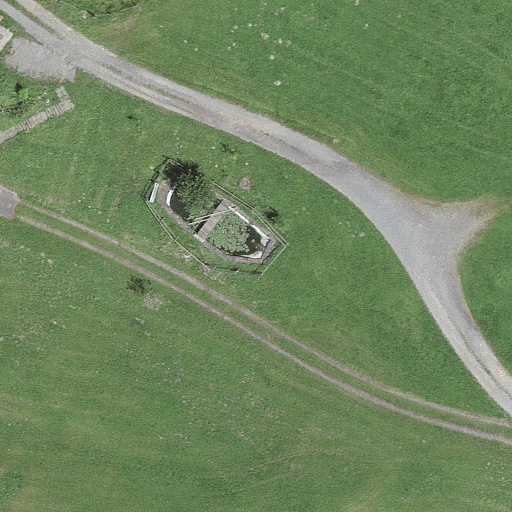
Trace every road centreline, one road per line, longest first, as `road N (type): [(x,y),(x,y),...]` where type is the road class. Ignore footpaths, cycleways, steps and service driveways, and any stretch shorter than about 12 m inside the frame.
road 1 (track): [(511,396),(483,365),(396,224),(364,190),(299,146),(72,49),(5,0)]
road 2 (track): [(0,201),(109,249),(369,389),(511,432)]
